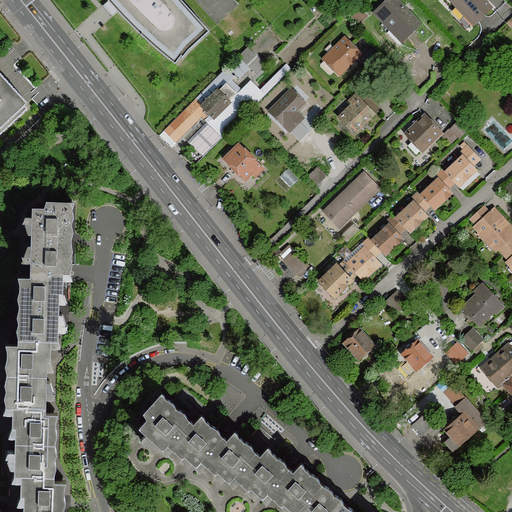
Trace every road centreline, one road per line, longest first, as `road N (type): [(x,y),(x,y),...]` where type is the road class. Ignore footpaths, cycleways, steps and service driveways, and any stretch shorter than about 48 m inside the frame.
road 1 (residential): [(511,13),(238,275)]
road 2 (primary): [(238,275),(22,0)]
road 3 (residential): [(89,431),(132,373),(192,358),(251,389),(343,474)]
road 4 (residential): [(304,358),(511,168)]
road 5 (residential): [(89,431),(88,370),(109,223)]
road 6 (primary): [(413,475),(304,358)]
road 7 (track): [(238,414),(173,378),(143,403),(133,426)]
